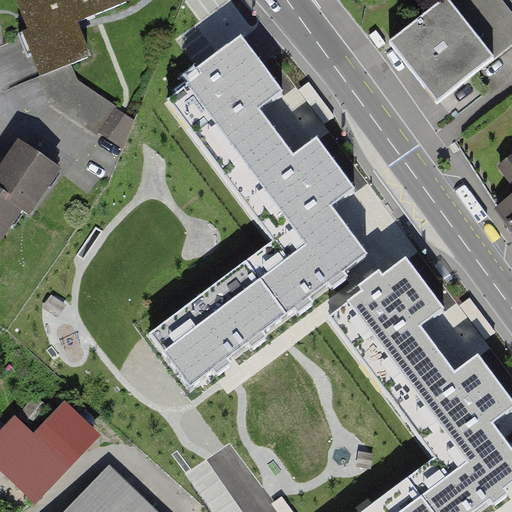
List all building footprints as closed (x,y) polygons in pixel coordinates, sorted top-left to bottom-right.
[(13,0),(42,71),(95,51),(85,25),(80,13),(113,0),(13,0)] [(441,0),(432,0),(390,30),(442,104),(491,69),(441,0)] [(348,281),(345,276),(360,265),(351,254),(360,248),(332,211),(356,193),(318,143),(294,160),(260,114),(284,97),(242,41),(176,91),(293,247),(158,347),(191,391),(213,374),(217,379),(225,373),(233,367),(229,362),(249,347),(252,352),(268,341),(264,336),(295,313),(299,318),(314,306),(311,301),(329,287),(333,292),(341,286),(348,281)] [(13,130),(0,148),(0,212),(23,230),(67,171),(13,130)] [(511,161),(481,183),(511,227),(511,161)] [(0,212),(0,260),(23,230),(0,212)] [(358,289),(362,293),(339,310),(453,463),(387,511),(478,511),(491,503),(494,508),(502,502),(509,496),(506,492),(511,487),(511,451),(493,427),(511,412),(511,402),(479,359),(456,377),(421,331),(445,314),(405,261),(382,278),(379,274),(358,289)] [(63,469),(15,423),(0,438),(0,466),(34,499),(63,469)]
